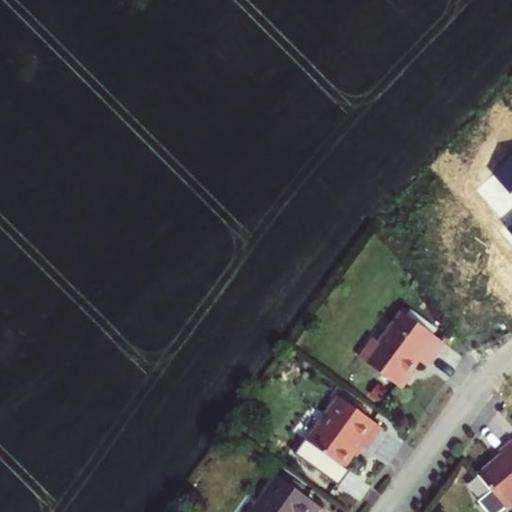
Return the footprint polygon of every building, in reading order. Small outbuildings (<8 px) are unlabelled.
[(511,160),(497,174),(511,191),(511,230),(508,234),(511,237),(511,160)] [(373,339),(358,359),(401,389),(412,374),(409,371),(418,360),(426,366),(443,343),(401,312),(379,342),(373,339)] [(339,398),(307,442),(343,469),(359,447),(365,451),(381,429),(339,398)] [(511,444),(501,453),(504,456),(479,476),(493,493),(481,504),(487,511),(503,511),(511,505),(511,444)] [(277,478),(253,511),(316,511),(319,508),(277,478)]
